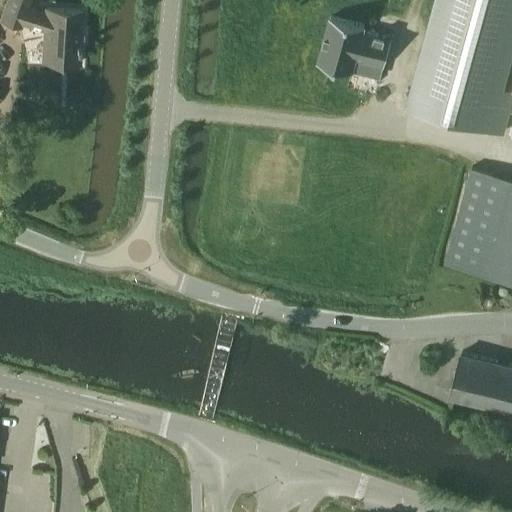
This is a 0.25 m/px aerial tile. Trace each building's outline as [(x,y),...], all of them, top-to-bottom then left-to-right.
[(83,40),(84,34),(81,31),(82,11),(47,9),(46,14),(25,7),(27,0),(7,0),(1,20),(20,26),(21,23),(45,30),(43,61),(79,64),(81,42),(83,40)] [(505,132),(511,111),(511,110),(511,107),(511,106),(511,90),(499,87),(511,37),(511,0),(438,0),(409,106),(410,106),(503,131),(505,132)] [(331,19),(318,65),(356,76),(361,57),(384,63),(391,38),(368,32),(369,29),(331,19)] [(511,179),(471,168),(445,262),(511,282),(511,179)] [(463,352),(451,399),(511,414),(511,362),(511,363),(511,364),(463,352)]
